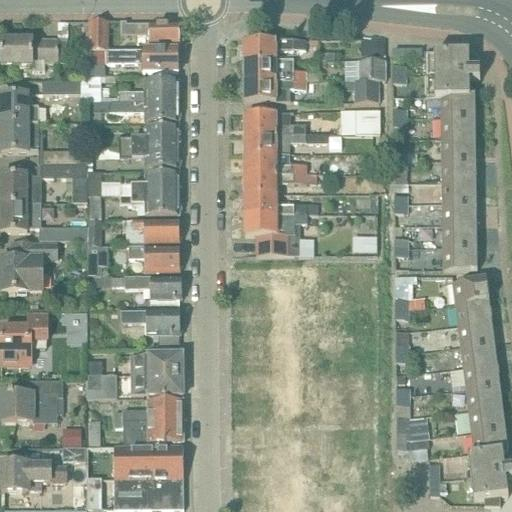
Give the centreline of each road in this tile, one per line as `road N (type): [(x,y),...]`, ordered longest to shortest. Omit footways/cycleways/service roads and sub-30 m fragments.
road 1 (residential): [(208,511),(203,0)]
road 2 (unclassified): [(203,0),(0,1)]
